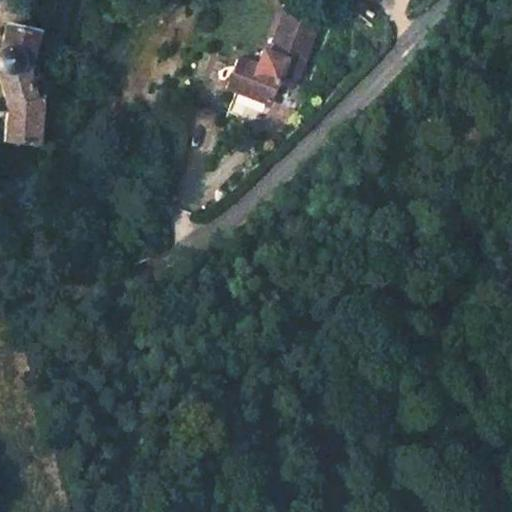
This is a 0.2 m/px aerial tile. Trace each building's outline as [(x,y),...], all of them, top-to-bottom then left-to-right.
[(11,0),(10,7),(26,11),(29,0),(11,0)] [(62,0),(55,19),(80,27),(90,0),(62,0)] [(266,60),(260,76),(252,73),(233,66),(223,97),(266,111),(274,88),(277,79),(294,85),(313,32),(280,20),(266,60)] [(0,76),(7,108),(3,140),(36,145),(41,96),(37,98),(36,93),(43,92),(46,87),(43,72),(34,70),(33,65),(27,66),(37,29),(7,23),(5,45),(4,46),(2,46),(0,47),(0,46),(0,76)] [(258,57),(252,73),(260,76),(266,60),(258,57)] [(274,88),(291,94),(294,85),(277,79),(274,88)]
